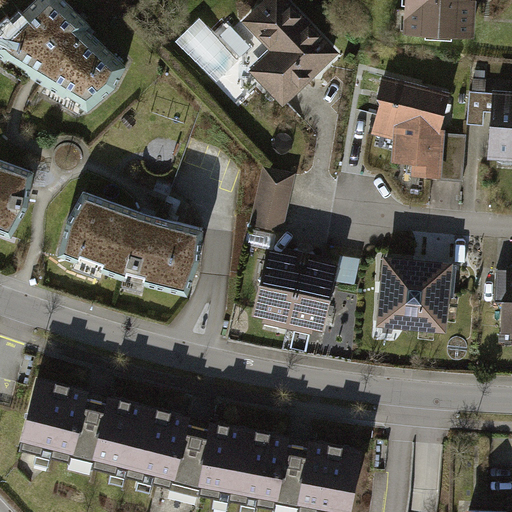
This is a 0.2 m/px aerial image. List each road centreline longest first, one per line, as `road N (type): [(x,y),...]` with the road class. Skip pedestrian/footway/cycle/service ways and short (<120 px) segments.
road 1 (residential): [(511,404),(214,369),(0,302)]
road 2 (residential): [(511,231),(350,211)]
